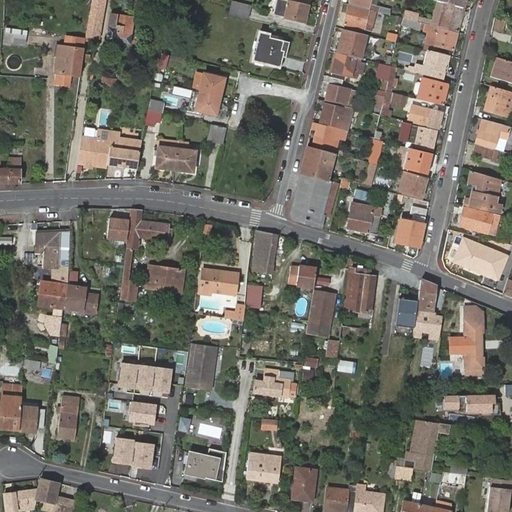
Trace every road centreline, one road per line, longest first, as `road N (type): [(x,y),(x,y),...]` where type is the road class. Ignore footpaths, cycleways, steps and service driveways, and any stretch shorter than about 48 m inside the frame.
road 1 (residential): [(487,0),(425,272)]
road 2 (tertiary): [(0,201),(142,198),(274,222)]
road 3 (residential): [(333,0),(274,222)]
road 4 (residential): [(236,511),(15,462)]
road 5 (tertiary): [(274,222),(425,272)]
